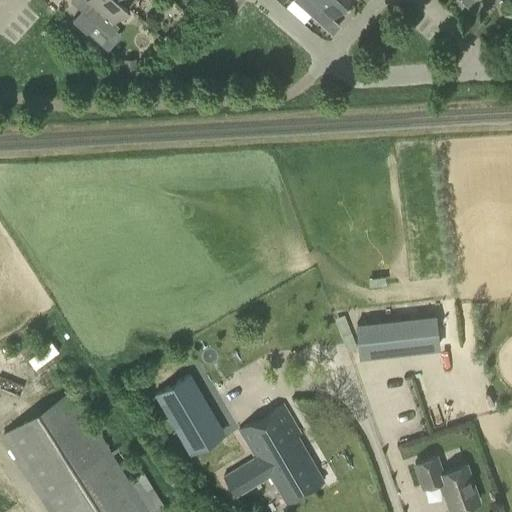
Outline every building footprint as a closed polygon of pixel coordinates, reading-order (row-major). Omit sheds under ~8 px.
[(87,0),(92,4),(85,12),(81,9),(71,20),(86,33),(95,23),(109,36),(118,26),(113,21),(127,6),(120,0),(87,0)] [(325,12),(331,18),(346,1),(344,0),(293,0),(317,21),(325,12)] [(480,0),(460,0),(476,13),(484,3),(480,0)] [(121,53),(121,70),(133,70),(134,54),(121,53)] [(435,313),(355,322),(358,357),(439,348),(435,313)] [(47,340),(25,357),(33,368),(56,351),(47,340)] [(197,422),(214,412),(190,372),(156,391),(191,451),(208,441),(197,422)] [(111,451),(72,389),(0,434),(0,435),(48,511),(151,511),(163,505),(124,443),(111,451)] [(258,457),(225,476),(230,484),(218,492),(224,502),(235,494),(269,475),(285,503),(324,481),(298,435),(301,433),(284,402),(241,427),(258,457)] [(413,464),(422,488),(439,482),(443,493),(444,493),(451,511),(479,502),(466,464),(442,472),(437,456),(413,464)]
